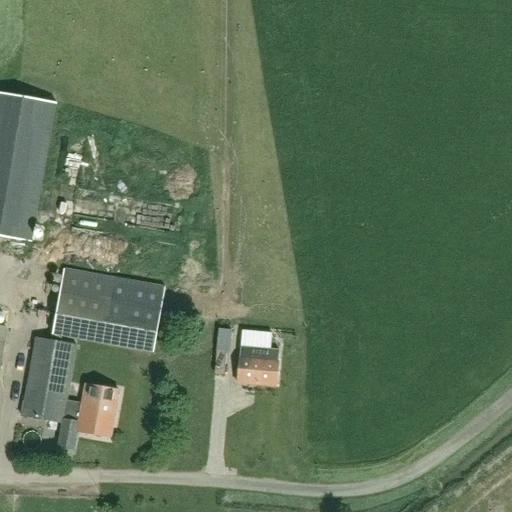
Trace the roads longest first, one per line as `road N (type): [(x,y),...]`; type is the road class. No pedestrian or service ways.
road 1 (track): [(0,476),(322,492),(387,484)]
road 2 (unknown): [(0,273),(26,286),(0,476)]
road 3 (unclassified): [(387,484),(438,457),(511,397)]
